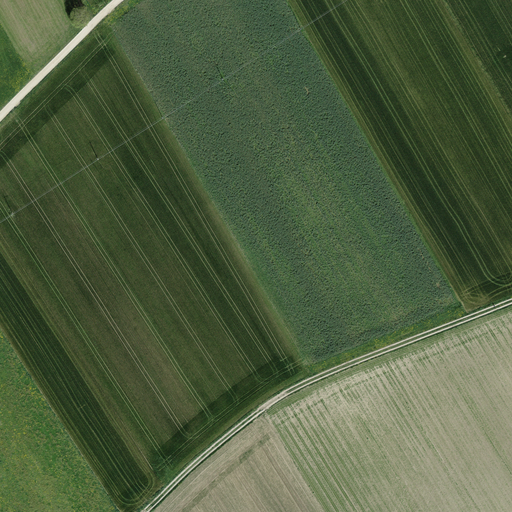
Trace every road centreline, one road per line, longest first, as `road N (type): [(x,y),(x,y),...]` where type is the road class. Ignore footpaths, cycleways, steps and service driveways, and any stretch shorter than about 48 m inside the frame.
road 1 (track): [(511,302),(282,398),(232,432),(148,511)]
road 2 (track): [(119,0),(0,115)]
